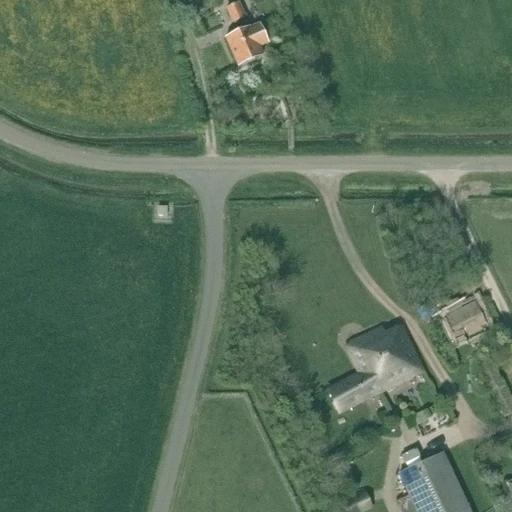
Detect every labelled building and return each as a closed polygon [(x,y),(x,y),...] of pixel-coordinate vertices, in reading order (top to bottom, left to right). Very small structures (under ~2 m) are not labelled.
[(239,34),(225,40),(238,68),(262,58),(258,49),(268,44),(260,26),(250,30),(249,29),(248,30),(243,20),(245,19),(238,4),(226,10),(233,24),(234,24),(239,34)] [(450,314),(445,317),(454,335),(463,330),(467,339),(488,329),(474,302),(461,308),(457,299),(445,305),(450,314)] [(358,376),(325,392),(336,415),(422,374),(401,330),(384,338),(381,330),(344,348),(358,376)] [(468,511),(441,455),(397,476),(413,511),(468,511)] [(356,495),(341,502),(345,511),(369,511),(372,510),(364,491),(356,495)]
